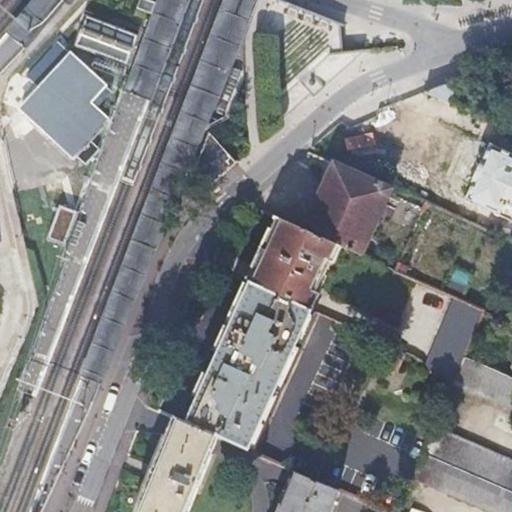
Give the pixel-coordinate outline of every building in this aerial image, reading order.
[(155,0),(122,91),(150,102),(187,0),(32,0),(5,34),(26,50),(63,1),(68,5),(71,0),(155,0)] [(220,0),(160,165),(184,173),(253,0),(220,0)] [(277,0),(269,26),(340,48),(349,20),(287,0),(277,0)] [(81,44),(131,64),(142,36),(91,17),(81,44)] [(92,101),(106,83),(70,52),(17,108),(73,159),(111,119),(92,101)] [(455,105),(453,82),(426,92),(455,105)] [(511,130),(502,126),(494,144),(492,144),(485,162),(483,162),(473,183),(474,184),(467,202),(511,221),(511,130)] [(209,189),(237,164),(209,134),(188,188),(197,200),(209,189)] [(335,164),(334,168),(305,230),(343,248),(361,256),(392,190),(335,164)] [(160,165),(78,375),(101,385),(184,173),(160,165)] [(69,243),(81,210),(63,203),(51,236),(69,243)] [(343,248),(305,230),(278,218),(256,267),(262,271),(255,286),(313,312),(321,295),(320,294),(327,278),(322,275),(328,261),(336,264),(343,248)] [(395,271),(405,276),(408,268),(399,264),(395,271)] [(248,283),(253,284),(255,286),(262,271),(256,267),(248,283)] [(253,284),(187,423),(220,438),(249,450),(313,312),(255,286),(253,284)] [(426,368),(455,383),(456,381),(466,356),(484,314),(485,312),(456,299),(426,368)] [(511,376),(466,356),(456,381),(511,407),(511,376)] [(177,419),(138,511),(188,511),(220,438),(187,423),(177,419)] [(426,452),(511,490),(511,459),(437,426),(426,452)] [(511,511),(511,490),(426,452),(414,478),(493,511),(511,511)] [(332,511),(341,490),(297,471),(279,511),(332,511)] [(400,511),(412,511),(412,510),(409,505),(404,502),(400,511)]
